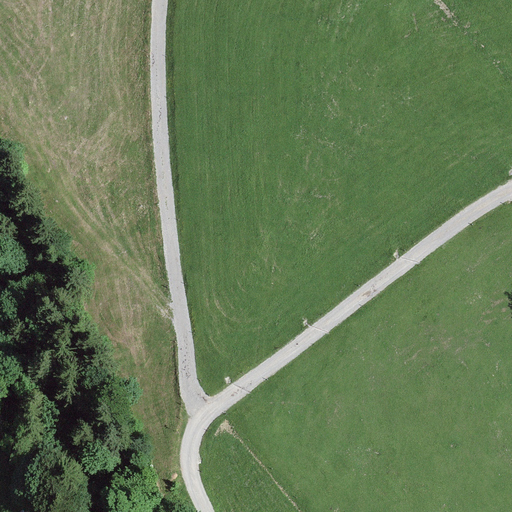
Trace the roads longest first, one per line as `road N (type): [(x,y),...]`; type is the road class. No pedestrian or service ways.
road 1 (track): [(204,415),(189,387),(178,301),(158,84),(161,0)]
road 2 (track): [(204,415),(511,191)]
